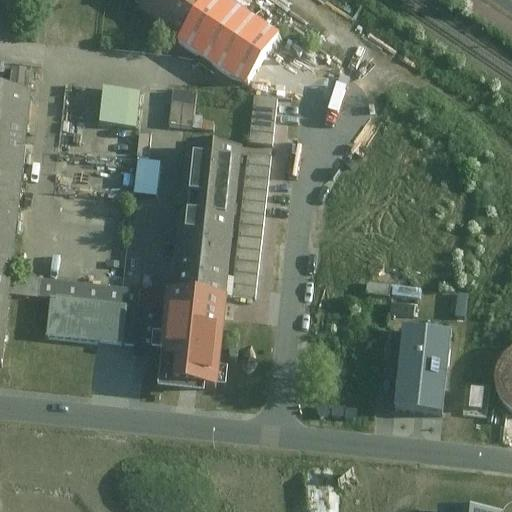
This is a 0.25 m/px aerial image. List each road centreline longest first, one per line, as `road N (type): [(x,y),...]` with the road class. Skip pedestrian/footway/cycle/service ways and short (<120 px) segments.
road 1 (unclassified): [(275,439),(303,158),(324,111)]
road 2 (unclassified): [(0,409),(275,439)]
road 3 (unclassified): [(275,439),(511,467)]
